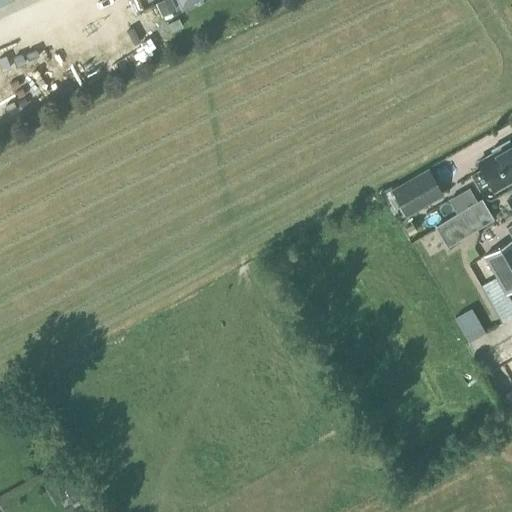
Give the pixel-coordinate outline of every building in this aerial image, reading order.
[(179,16),(172,1),(146,13),(153,28),(179,16)] [(20,32),(38,84),(74,71),(55,20),(20,32)] [(0,45),(0,54),(10,80),(28,73),(15,39),(0,45)] [(483,170),(472,176),(480,190),(490,184),(494,191),(511,180),(511,144),(510,145),(509,143),(493,152),(494,154),(479,163),(483,170)] [(425,156),(375,179),(387,204),(396,200),(391,188),(431,169),(425,156)] [(428,171),(393,191),(407,215),(442,195),(428,171)] [(511,239),(511,241),(484,257),(497,279),(506,295),(511,292),(511,198),(508,201),(511,207),(511,225),(506,229),(511,239)] [(483,199),(437,227),(449,247),(495,220),(483,199)] [(487,331),(472,305),(470,307),(455,316),(469,341),(487,331)] [(511,390),(499,398),(507,415),(511,412),(511,390)] [(80,506),(82,511),(100,511),(95,500),(80,506)]
